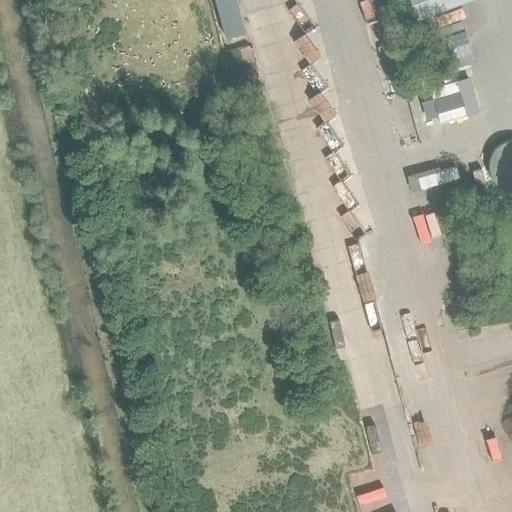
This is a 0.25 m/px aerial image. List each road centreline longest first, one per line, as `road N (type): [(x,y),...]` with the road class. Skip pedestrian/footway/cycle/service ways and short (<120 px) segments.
road 1 (unknown): [(405,432),(339,266),(263,0)]
road 2 (unknown): [(376,168),(417,152),(511,92)]
